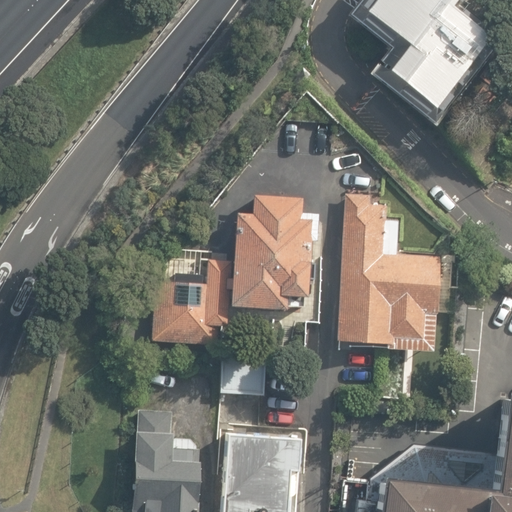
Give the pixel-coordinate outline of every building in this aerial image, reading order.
[(361,0),(349,16),(391,48),(369,77),(433,125),(501,37),(464,9),(465,8),(462,6),(466,0),(361,0)] [(369,198),(346,196),(334,344),(385,348),(385,353),(431,357),(438,260),(395,257),(397,224),(384,223),(386,209),(369,207),(369,198)] [(227,329),(228,311),(285,314),(285,310),(302,311),(303,302),(306,302),(307,282),(313,282),(313,267),(309,266),(310,245),(315,245),(316,218),(300,217),(301,202),(252,199),(251,217),(235,217),(232,263),(211,262),(212,252),(178,250),(164,268),(163,284),(156,283),(151,343),(217,349),(218,329),(227,329)] [(219,394),(263,397),(265,362),(221,359),(219,394)] [(511,511),(511,410),(495,408),(484,494),(372,481),(368,511),(511,511)] [(134,433),(130,511),(196,511),(199,464),(198,464),(199,450),(194,450),(194,447),(188,441),(174,440),(171,444),(171,435),(170,435),(171,413),(137,411),(136,433),(134,433)] [(297,474),(300,441),(226,436),(220,511),(285,511),(289,473),(297,474)]
